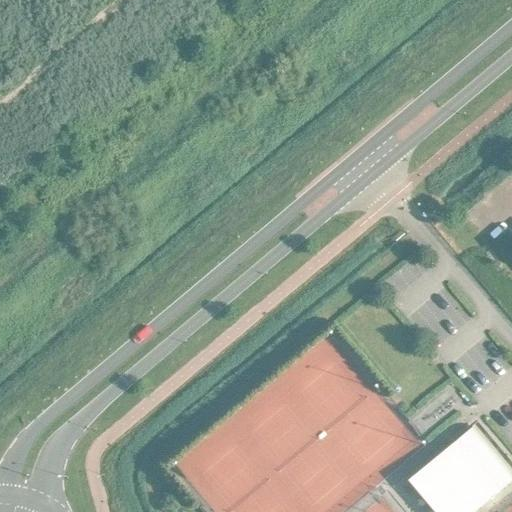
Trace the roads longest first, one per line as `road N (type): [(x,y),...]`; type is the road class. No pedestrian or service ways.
road 1 (secondary): [(511,19),(43,412),(18,447),(6,484)]
road 2 (secondary): [(39,493),(56,442),(77,413),(511,49)]
